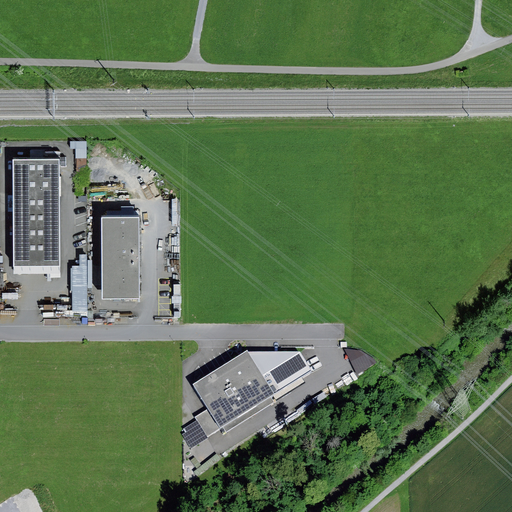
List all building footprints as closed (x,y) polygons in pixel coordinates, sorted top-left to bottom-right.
[(87,139),(70,139),(70,147),(76,147),(76,174),(87,174),(87,139)] [(60,153),(13,153),(13,260),(60,260),(60,153)] [(102,210),(102,291),(139,291),(139,210),(102,210)] [(80,263),(73,263),(73,309),(87,309),(88,251),(80,251),(80,263)] [(247,356),(194,391),(207,412),(220,430),(221,432),(275,397),(247,356)] [(247,356),(275,397),(312,375),(300,356),(247,356)] [(207,439),(220,430),(207,412),(195,420),(197,422),(207,439)] [(207,439),(197,422),(183,431),(186,434),(182,436),(191,450),(208,440),(207,439)]
